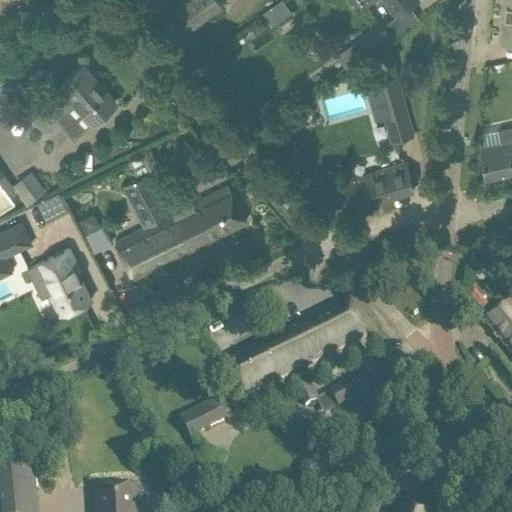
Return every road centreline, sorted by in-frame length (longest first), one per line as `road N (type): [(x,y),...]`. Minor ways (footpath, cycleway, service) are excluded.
road 1 (residential): [(0,403),(326,239)]
road 2 (residential): [(326,239),(108,0)]
road 3 (tertiary): [(447,212),(466,0)]
road 4 (residential): [(446,365),(326,239)]
road 5 (tertiary): [(446,365),(440,300),(447,212)]
road 6 (unknown): [(66,220),(156,326)]
road 7 (residential): [(326,239),(447,212)]
